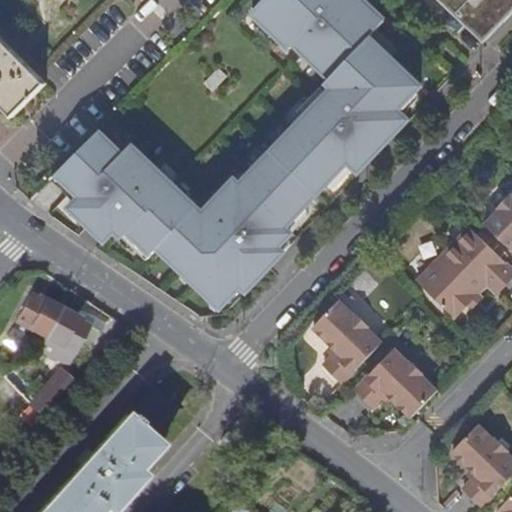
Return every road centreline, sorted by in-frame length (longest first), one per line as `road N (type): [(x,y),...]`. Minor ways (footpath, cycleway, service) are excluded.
road 1 (unclassified): [(225,365),(511,64)]
road 2 (residential): [(379,488),(225,365)]
road 3 (residential): [(511,348),(379,488)]
road 4 (residential): [(27,227),(175,331)]
